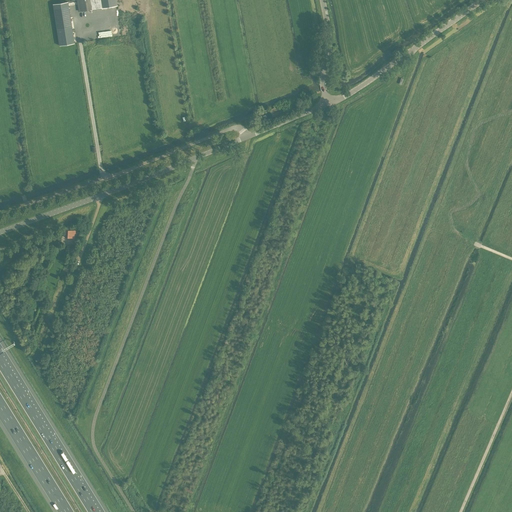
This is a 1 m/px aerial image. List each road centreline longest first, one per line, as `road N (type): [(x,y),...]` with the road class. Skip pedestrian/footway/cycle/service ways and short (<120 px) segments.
road 1 (tertiary): [(0,231),(328,103)]
road 2 (tertiary): [(328,103),(482,0)]
road 3 (motorway): [(94,511),(0,357)]
road 4 (track): [(511,393),(461,511)]
road 5 (motorway): [(0,406),(65,511)]
